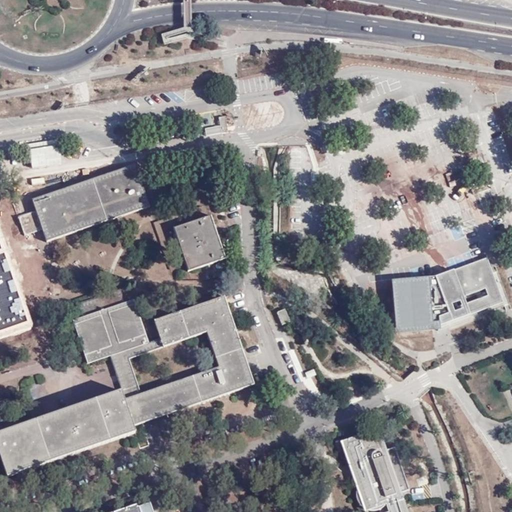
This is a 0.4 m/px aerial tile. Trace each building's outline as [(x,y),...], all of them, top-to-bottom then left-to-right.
[(220,125),(204,127),(206,137),(229,133),(226,116),(219,117),(220,125)] [(135,163),(32,199),(35,210),(43,230),(47,242),(150,206),(135,163)] [(226,258),(210,216),(173,229),(188,271),(226,258)] [(0,228),(0,332),(32,323),(0,228)] [(434,276),(390,279),(395,333),(439,329),(438,325),(502,302),(486,257),(434,276)] [(123,398),(133,426),(254,385),(224,296),(153,320),(159,338),(148,342),(134,300),(125,303),(120,289),(76,304),(81,317),(72,320),(86,363),(109,355),(121,391),(123,398)] [(276,313),(281,326),(290,323),(285,310),(276,313)] [(121,391),(0,432),(0,459),(6,477),(135,433),(133,426),(123,398),(121,391)] [(403,511),(398,495),(407,491),(392,449),(383,451),(376,430),(341,442),(355,486),(352,492),(353,503),(361,510),(374,511),(383,506),(385,511),(403,511)] [(152,511),(149,503),(135,508),(135,506),(116,511),(152,511)]
